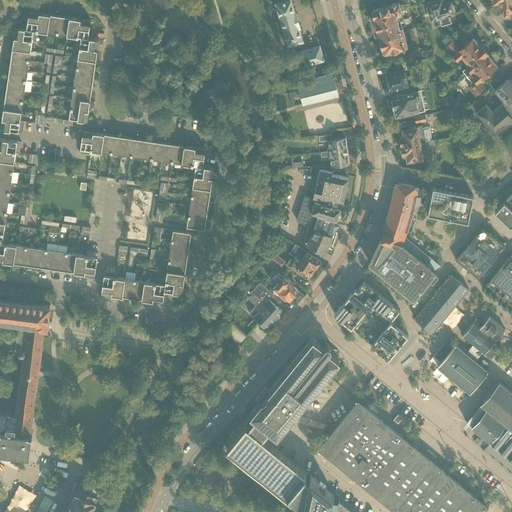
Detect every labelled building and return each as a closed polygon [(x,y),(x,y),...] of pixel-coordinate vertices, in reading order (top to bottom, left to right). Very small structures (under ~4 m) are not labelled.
[(291,0),(288,0),(281,2),(276,4),(288,46),(303,41),(299,28),(300,28),(296,12),(295,12),(291,0)] [(427,2),(429,12),(431,19),(432,19),(434,25),(441,23),(441,25),(451,22),(449,14),(454,12),(453,10),(454,9),(453,5),(451,4),(450,2),(443,4),(441,0),(434,0),(432,1),(430,0),(428,1),(428,2),(427,2)] [(511,12),(511,0),(493,0),(493,3),(499,2),(500,12),(503,12),(503,15),(510,14),(510,13),(511,12)] [(371,20),(373,27),(403,18),(399,2),(372,9),(374,17),(372,18),(371,20)] [(29,12),(26,29),(37,31),(40,13),(29,12)] [(49,15),(40,13),(37,31),(47,32),(49,15)] [(60,16),(49,15),(47,32),(57,34),(60,16)] [(70,18),(60,16),(57,34),(67,35),(70,18)] [(79,19),(70,18),(67,35),(76,37),(79,19)] [(90,21),(79,19),(76,37),(88,38),(90,21)] [(398,20),(373,27),(375,33),(377,35),(379,34),(380,39),(404,33),(402,27),(400,27),(399,23),(398,21),(398,20)] [(15,27),(14,39),(32,41),(36,42),(37,31),(26,29),(15,27)] [(404,33),(380,39),(384,51),(385,52),(408,46),(404,33)] [(88,38),(76,37),(75,47),(79,48),(97,51),(99,40),(88,38)] [(462,56),(466,60),(482,46),(477,40),(475,41),(473,38),(460,49),(453,40),(446,45),(451,58),(453,56),(457,60),(462,56)] [(14,39),(12,48),(30,50),(32,41),(14,39)] [(319,46),(301,51),(306,65),(324,60),(320,46),(319,46)] [(463,71),(467,75),(489,57),(486,54),(488,53),(482,46),(466,60),(470,65),(463,71)] [(12,48),(11,58),(29,61),(34,61),(35,52),(30,52),(30,50),(12,48)] [(97,51),(79,48),(78,57),(96,60),(97,51)] [(45,54),(44,62),(48,63),(51,63),(52,55),(46,54),(45,54)] [(96,60),(78,57),(76,68),(94,70),(96,60)] [(489,57),(467,75),(472,82),(471,83),(473,85),(470,88),(476,96),(485,88),(478,81),(485,76),(487,78),(494,72),(492,70),(496,66),(489,57)] [(11,58),(9,68),(27,71),(29,61),(11,58)] [(9,68),(8,78),(26,81),(27,71),(9,68)] [(94,70),(76,68),(75,78),(93,81),(94,70)] [(405,75),(404,69),(386,73),(388,80),(387,80),(388,86),(389,86),(390,88),(407,84),(405,75)] [(330,74),(321,76),(300,81),(298,81),(300,86),(299,86),(303,104),(304,104),(304,103),(337,95),(338,95),(338,94),(337,94),(333,78),(334,78),(334,77),(332,78),(331,73),(330,73),(330,74)] [(8,78),(6,89),(24,91),(26,81),(8,78)] [(93,81),(75,78),(73,88),(91,91),(93,81)] [(495,90),(505,102),(493,112),(487,105),(478,113),(496,133),(508,124),(510,127),(511,125),(511,84),(508,79),(495,90)] [(91,91),(73,88),(72,98),(90,101),(91,91)] [(6,89),(5,99),(23,102),(24,91),(6,89)] [(400,96),(397,97),(391,98),(392,100),(391,101),(391,104),(393,105),(393,107),(396,116),(405,113),(406,115),(425,110),(420,89),(400,94),(400,96)] [(90,101),(72,98),(70,109),(88,111),(90,101)] [(5,99),(3,109),(21,112),(23,102),(5,99)] [(464,110),(468,114),(481,104),(477,99),(464,110)] [(3,109),(2,118),(20,121),(21,112),(3,109)] [(88,111),(70,109),(69,119),(87,121),(88,111)] [(425,114),(414,117),(415,123),(426,121),(425,114)] [(35,123),(42,125),(44,116),(36,115),(35,123)] [(20,121),(2,118),(0,130),(23,133),(24,122),(20,121)] [(400,135),(401,145),(431,140),(430,129),(427,127),(423,128),(422,125),(416,126),(409,127),(409,129),(402,130),(403,135),(400,135)] [(91,155),(92,150),(94,132),(83,131),(80,153),(91,155)] [(92,150),(101,152),(103,134),(94,132),(92,150)] [(101,152),(111,153),(114,135),(103,134),(101,152)] [(333,134),(320,136),(320,141),(328,140),(329,148),(327,148),(327,151),(321,152),(321,154),(347,151),(346,138),(333,140),(333,134)] [(111,153),(121,155),(124,137),(114,135),(111,153)] [(464,160),(473,161),(473,156),(470,136),(462,137),(464,151),(464,160)] [(121,155),(131,156),(134,138),(124,137),(121,155)] [(0,138),(0,150),(16,152),(20,153),(21,142),(0,138)] [(131,156),(141,158),(144,140),(134,138),(131,156)] [(141,158),(152,159),(154,141),(144,140),(141,158)] [(431,140),(401,145),(403,155),(406,154),(407,159),(414,158),(414,160),(427,158),(428,164),(437,163),(434,141),(432,142),(431,140)] [(152,159),(162,161),(164,143),(154,141),(152,159)] [(162,161),(172,162),(175,144),(164,143),(162,161)] [(172,162),(182,164),(185,146),(175,144),(172,162)] [(182,164),(192,165),(194,147),(185,146),(182,164)] [(194,147),(192,165),(203,166),(205,149),(194,147)] [(0,150),(0,159),(14,162),(16,152),(0,150)] [(347,151),(321,154),(322,156),(328,155),(328,158),(331,158),(332,166),(337,165),(349,164),(347,151)] [(28,163),(36,164),(37,155),(29,154),(28,163)] [(0,159),(0,170),(13,172),(14,162),(0,159)] [(190,176),(194,176),(212,179),(214,168),(203,166),(192,165),(190,176)] [(311,166),(309,174),(316,176),(316,174),(319,174),(320,169),(321,166),(318,166),(311,166)] [(338,200),(343,201),(348,177),(331,174),(332,172),(320,169),(319,174),(318,177),(315,190),(314,197),(326,200),(337,203),(338,200)] [(0,170),(0,180),(11,182),(13,172),(0,170)] [(87,178),(95,179),(96,171),(88,170),(87,178)] [(194,176),(193,186),(211,188),(212,179),(194,176)] [(0,180),(0,190),(10,192),(11,182),(0,180)] [(378,243),(369,263),(405,293),(410,297),(413,300),(416,297),(441,266),(440,266),(441,266),(404,235),(405,231),(405,230),(407,231),(410,222),(412,213),(415,204),(416,194),(415,194),(417,185),(395,181),(394,190),(392,199),(390,207),(388,215),(385,223),(378,243)] [(161,183),(160,191),(163,192),(167,192),(168,184),(161,183)] [(193,186),(191,196),(209,198),(211,188),(193,186)] [(473,196),(460,194),(433,188),(428,214),(427,215),(452,220),(458,221),(468,223),(470,215),(471,207),(473,196)] [(0,190),(0,201),(8,202),(10,192),(0,190)] [(305,195),(297,220),(309,225),(309,226),(330,235),(333,226),(335,220),(337,221),(338,217),(339,218),(341,212),(340,212),(341,208),(339,207),(336,207),(337,203),(326,200),(314,197),(305,195)] [(191,196),(190,206),(208,209),(209,198),(191,196)] [(0,201),(0,211),(7,213),(8,202),(0,201)] [(504,201),(494,211),(510,227),(511,224),(511,205),(511,204),(509,206),(504,201)] [(158,203),(157,212),(164,213),(165,204),(158,203)] [(190,206),(188,216),(206,219),(208,209),(190,206)] [(164,213),(157,212),(155,220),(162,221),(164,213)] [(21,215),(20,224),(27,225),(28,216),(25,215),(21,215)] [(206,219),(188,216),(187,227),(205,229),(206,219)] [(50,225),(49,232),(59,234),(60,228),(58,226),(59,223),(50,222),(50,225)] [(332,235),(330,235),(309,226),(305,233),(307,234),(304,241),(309,244),(308,245),(324,253),(324,251),(326,252),(329,246),(327,245),(332,235)] [(81,234),(90,236),(91,228),(82,227),(81,234)] [(455,260),(478,278),(505,245),(482,227),(455,260)] [(173,230),(171,240),(189,243),(191,232),(173,230)] [(0,242),(6,244),(8,233),(4,232),(0,231),(0,242)] [(171,240),(170,250),(188,253),(189,243),(171,240)] [(4,261),(13,263),(15,245),(6,244),(4,261)] [(13,263),(23,264),(26,246),(15,245),(13,263)] [(119,245),(118,253),(127,254),(128,247),(119,245)] [(292,254),(287,264),(290,266),(298,271),(299,269),(304,273),(304,272),(310,275),(315,266),(316,267),(318,264),(319,263),(320,262),(320,260),(320,259),(312,254),(298,246),(296,245),(291,253),(292,254)] [(23,264),(33,266),(36,248),(26,246),(23,264)] [(33,266),(43,267),(46,249),(36,248),(33,266)] [(138,248),(138,252),(139,252),(138,255),(147,257),(148,250),(138,248)] [(43,267),(54,269),(56,251),(46,249),(43,267)] [(170,250),(168,261),(186,263),(188,253),(170,250)] [(54,269),(64,270),(67,252),(56,251),(54,269)] [(86,255),(83,273),(94,275),(98,253),(87,251),(86,255)] [(64,270),(74,272),(77,254),(67,252),(64,270)] [(270,259),(280,267),(284,261),(274,253),(270,259)] [(511,253),(505,262),(497,271),(486,285),(487,285),(488,284),(500,294),(499,295),(499,296),(500,294),(509,301),(508,303),(509,302),(511,304),(511,253)] [(74,272),(83,273),(86,255),(77,254),(74,272)] [(168,261),(167,270),(185,273),(186,263),(168,261)] [(167,270),(166,280),(184,283),(185,273),(167,270)] [(275,287),(271,291),(280,299),(284,295),(283,297),(288,301),(289,299),(290,300),(299,290),(293,285),(296,283),(293,281),(293,282),(285,274),(284,275),(279,270),(274,276),(279,281),(274,286),(275,287)] [(101,293),(112,295),(115,277),(116,273),(104,271),(101,293)] [(418,322),(432,333),(469,289),(451,274),(414,318),(418,322)] [(112,295),(122,296),(125,278),(115,277),(112,295)] [(122,296),(131,298),(134,280),(125,278),(122,296)] [(154,283),(152,301),(163,302),(164,291),(166,280),(155,279),(154,283)] [(131,298),(140,299),(143,281),(134,280),(131,298)] [(166,280),(164,291),(182,294),(184,283),(166,280)] [(140,299),(152,301),(154,283),(143,281),(140,299)] [(355,288),(348,296),(354,301),(365,310),(371,303),(379,294),(364,281),(357,290),(355,288)] [(259,301),(249,312),(253,316),(253,317),(265,329),(282,311),(277,306),(282,301),(280,299),(271,291),(271,292),(259,282),(250,293),(259,301)] [(379,294),(371,303),(391,320),(399,310),(379,294)] [(0,430),(32,434),(32,432),(31,432),(44,327),(51,328),(52,321),(48,320),(49,313),(50,305),(0,298),(0,320),(18,323),(15,351),(17,352),(19,354),(22,355),(24,353),(16,412),(0,410),(0,430)] [(344,302),(334,314),(335,314),(351,328),(365,310),(354,301),(350,307),(344,302)] [(365,310),(351,328),(371,344),(377,337),(381,332),(391,320),(371,303),(365,310)] [(462,335),(490,359),(501,346),(495,340),(505,328),(489,315),(479,327),(473,322),(462,335)] [(391,320),(381,332),(394,344),(398,346),(408,335),(391,320)] [(224,331),(240,346),(248,336),(233,321),(224,331)] [(377,337),(371,344),(388,358),(394,350),(391,348),(394,344),(381,332),(377,337)] [(354,511),(339,499),(338,502),(332,500),(333,497),(334,495),(310,475),(309,478),(306,475),(263,439),(270,431),(277,437),(327,377),(340,361),(329,352),(332,348),(327,344),(324,348),(313,339),(269,392),(267,390),(258,401),(261,403),(250,416),(254,419),(247,427),(246,425),(226,449),(295,506),(296,504),(302,509),(302,511),(301,511),(354,511)] [(444,343),(434,355),(441,362),(438,366),(448,375),(470,393),(488,371),(472,359),(455,345),(452,349),(444,343)] [(481,403),(466,422),(472,427),(473,428),(480,434),(481,435),(487,439),(489,441),(490,442),(491,443),(492,442),(498,447),(497,448),(499,449),(500,450),(501,451),(501,450),(507,455),(506,455),(507,456),(508,457),(509,457),(509,458),(510,457),(511,459),(511,391),(504,385),(503,384),(500,382),(499,381),(498,382),(499,382),(491,392),(482,402),(481,403)] [(358,401),(320,448),(321,447),(322,448),(321,449),(339,464),(343,467),(350,472),(353,475),(368,488),(372,491),(378,495),(382,499),(398,511),(481,511),(486,506),(358,401)] [(393,419),(398,423),(402,418),(398,414),(393,419)] [(0,511),(0,450),(29,454),(31,442),(32,434),(0,430),(0,511)] [(89,511),(101,488),(83,480),(80,478),(64,511),(89,511)]
